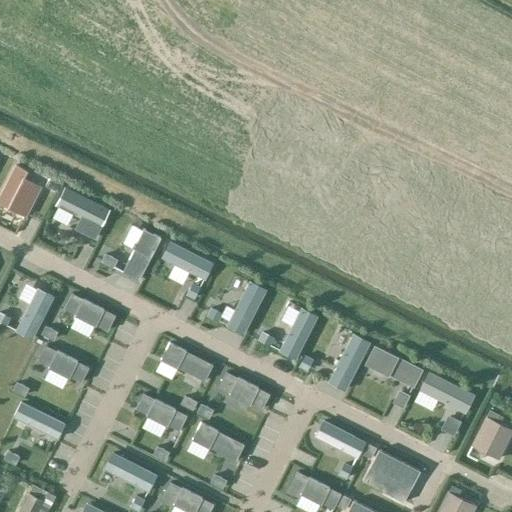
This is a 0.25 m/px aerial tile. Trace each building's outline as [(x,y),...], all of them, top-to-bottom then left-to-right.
[(17,164),(0,197),(0,201),(26,215),(41,186),(24,177),(28,170),(17,164)] [(94,238),(109,209),(65,187),(55,206),(80,218),(75,229),(94,238)] [(215,262),(170,240),(162,257),(206,280),(215,262)] [(265,289),(246,280),(222,327),(241,336),(265,289)] [(53,295),(35,285),(12,329),(30,338),(53,295)] [(116,315),(69,293),(61,310),(108,332),(116,315)] [(316,314),(298,305),(274,352),(292,361),(316,314)] [(366,342),(348,333),(324,380),(342,389),(366,342)] [(213,362),(166,339),(158,357),(204,379),(213,362)] [(88,365),(42,342),(33,360),(80,382),(88,365)] [(396,355),(372,343),(362,362),(387,374),(396,355)] [(421,368),(397,356),(387,374),(412,386),(421,368)] [(271,391),(224,368),(216,386),(262,408),(271,391)] [(474,393),(428,370),(418,390),(465,412),(474,393)] [(187,413),(140,390),(132,408),(178,430),(187,413)] [(63,420),(16,398),(8,415),(55,438),(63,420)] [(490,408),(486,416),(485,415),(470,444),(499,459),(511,433),(511,428),(496,420),(499,414),(490,408)] [(247,442),(200,420),(192,437),(238,460),(247,442)] [(367,442),(321,420),(312,437),(359,459),(367,442)] [(158,473),(111,451),(103,469),(149,491),(158,473)] [(419,474),(377,452),(361,483),(402,505),(419,474)] [(341,491),(294,469),(286,486),(332,508),(341,491)] [(206,511),(212,502),(165,480),(156,497),(187,511),(206,511)] [(452,484),(449,490),(448,490),(436,511),(472,511),(476,505),(458,495),(462,488),(452,484)] [(29,492),(18,511),(35,511),(42,499),(29,492)] [(106,511),(82,500),(76,511),(106,511)] [(372,511),(352,501),(346,511),(372,511)]
